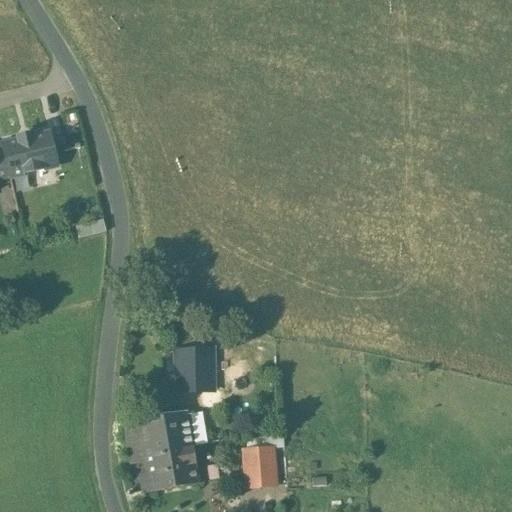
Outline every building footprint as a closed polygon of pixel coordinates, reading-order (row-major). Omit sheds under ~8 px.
[(56,168),(51,148),(48,135),(32,139),(31,135),(18,138),(19,142),(3,146),(10,179),(30,174),(56,168)] [(3,146),(0,146),(0,181),(10,179),(3,146)] [(107,220),(80,225),(82,236),(109,231),(107,220)] [(211,353),(175,353),(176,394),(212,393),(211,353)] [(186,415),(136,423),(143,463),(145,476),(140,477),(143,495),(149,493),(149,495),(198,486),(186,415)] [(136,423),(123,426),(130,466),(143,463),(136,423)] [(245,490),(277,486),(273,448),(242,452),(245,490)]
